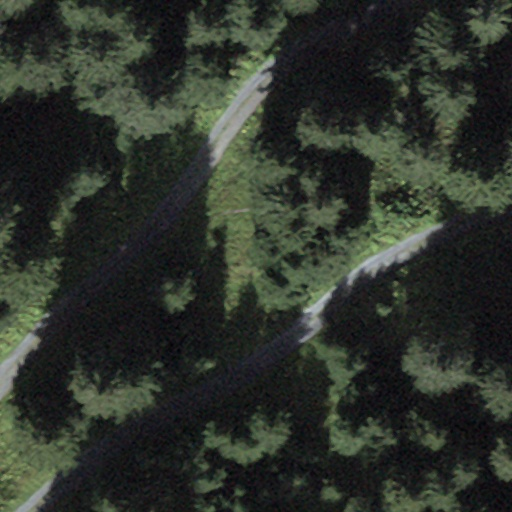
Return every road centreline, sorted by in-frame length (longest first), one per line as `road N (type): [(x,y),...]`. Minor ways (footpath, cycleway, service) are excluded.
road 1 (track): [(511,200),(381,257),(274,352),(144,421),(33,511)]
road 2 (track): [(0,384),(180,196),(250,97),(301,54),(396,0)]
